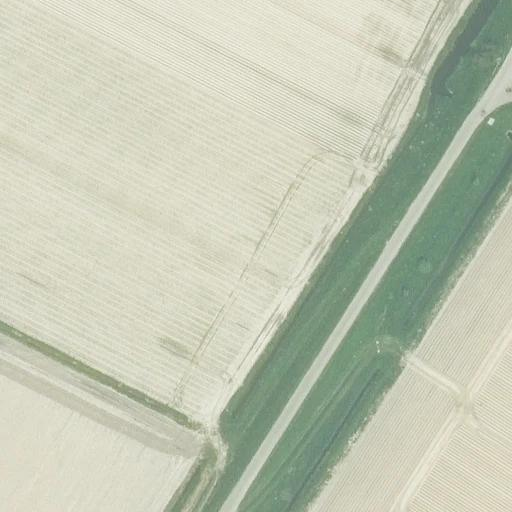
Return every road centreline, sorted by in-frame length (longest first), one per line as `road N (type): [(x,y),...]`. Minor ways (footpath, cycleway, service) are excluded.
road 1 (unclassified): [(229,511),(511,68)]
road 2 (track): [(416,213),(316,326),(197,511)]
road 3 (track): [(245,511),(378,349),(399,356)]
